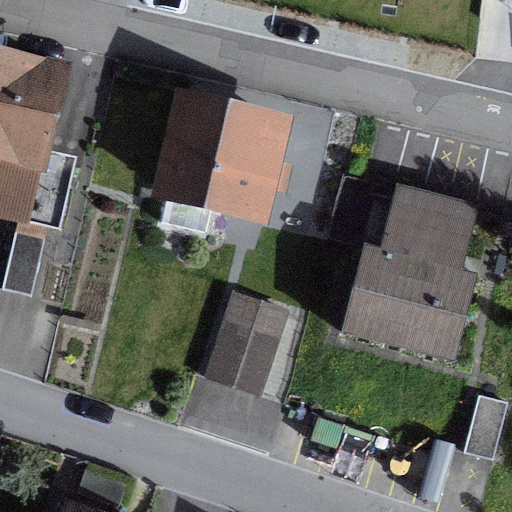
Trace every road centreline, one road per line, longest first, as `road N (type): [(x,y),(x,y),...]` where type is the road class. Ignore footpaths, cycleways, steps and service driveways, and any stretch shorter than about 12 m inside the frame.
road 1 (residential): [(0,0),(511,117)]
road 2 (residential): [(0,399),(327,511)]
